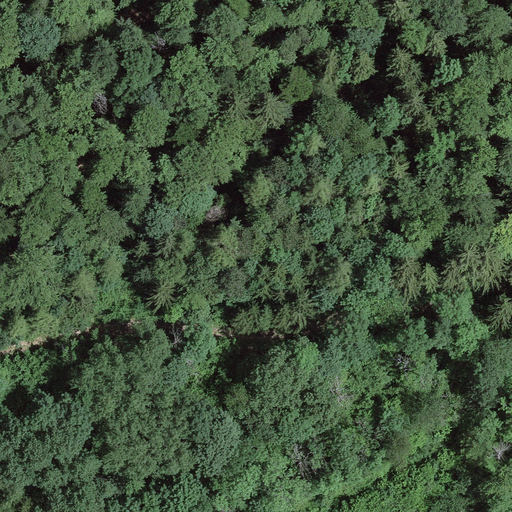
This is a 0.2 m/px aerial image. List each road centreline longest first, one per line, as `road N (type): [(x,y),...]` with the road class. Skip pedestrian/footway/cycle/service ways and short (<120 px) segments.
road 1 (track): [(0,347),(120,325),(311,328),(511,284)]
road 2 (track): [(0,75),(180,0)]
